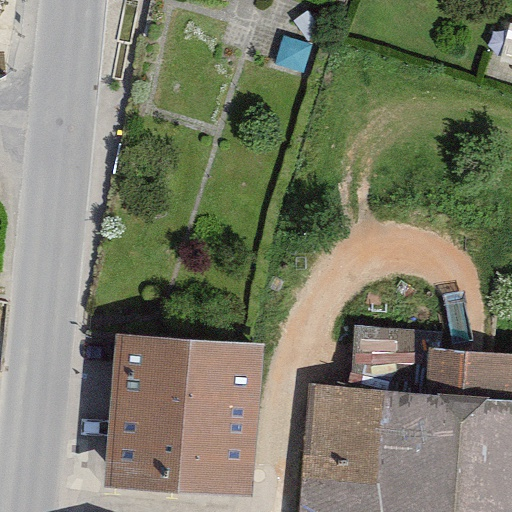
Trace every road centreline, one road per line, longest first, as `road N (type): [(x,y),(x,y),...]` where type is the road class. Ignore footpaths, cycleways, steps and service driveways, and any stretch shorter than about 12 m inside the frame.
road 1 (tertiary): [(58,157),(22,511)]
road 2 (tertiary): [(73,0),(58,157)]
